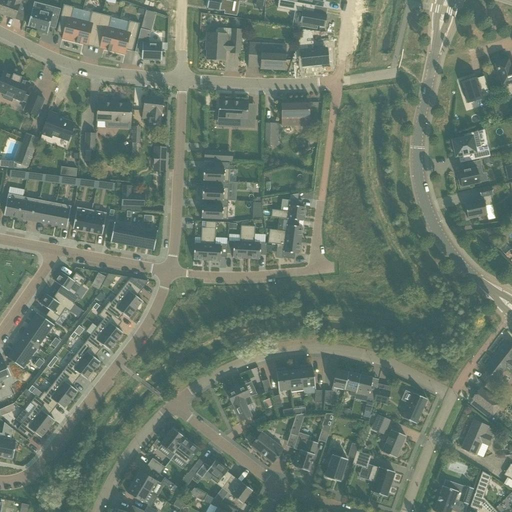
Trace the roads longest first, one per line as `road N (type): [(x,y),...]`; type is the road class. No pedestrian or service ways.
road 1 (residential): [(450,398),(406,369),(351,351),(285,352),(215,373),(173,405)]
road 2 (residential): [(0,481),(42,463),(141,333),(170,273)]
road 3 (secondary): [(495,292),(452,252),(432,220),(417,159),(430,81)]
road 4 (residential): [(170,273),(313,270),(321,201)]
road 5 (residential): [(170,273),(181,79)]
road 6 (residential): [(181,79),(80,67),(0,31)]
road 7 (residential): [(337,81),(181,79)]
road 8 (residential): [(173,405),(278,487)]
road 9 (residential): [(173,405),(131,449),(96,511)]
road 10 (residential): [(405,511),(450,398)]
